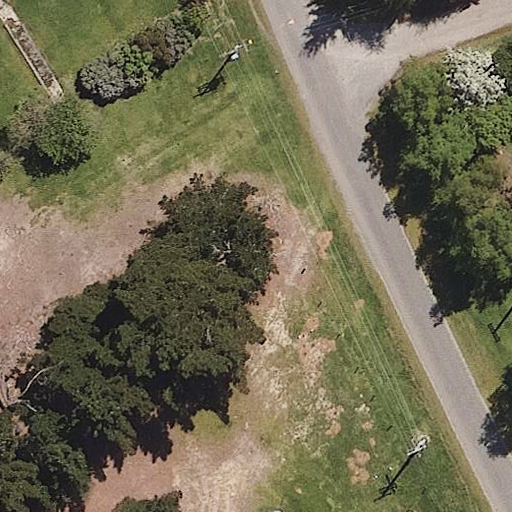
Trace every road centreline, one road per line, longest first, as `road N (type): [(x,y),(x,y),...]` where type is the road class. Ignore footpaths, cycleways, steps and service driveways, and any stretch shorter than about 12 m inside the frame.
road 1 (residential): [(308,64),(511,501)]
road 2 (residential): [(308,64),(511,2)]
